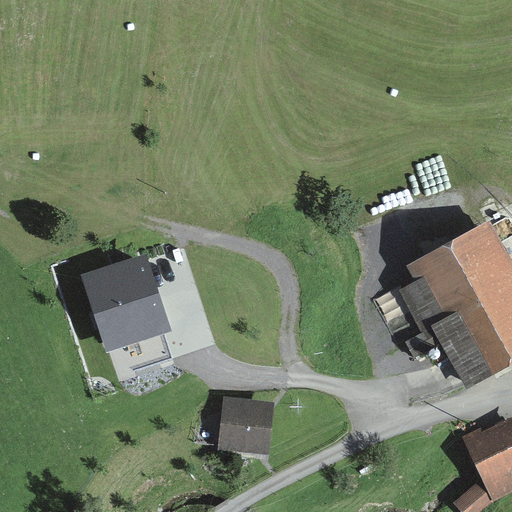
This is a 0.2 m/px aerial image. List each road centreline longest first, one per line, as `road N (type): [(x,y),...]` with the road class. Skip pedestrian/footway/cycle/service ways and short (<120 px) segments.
road 1 (track): [(173,262),(208,358),(233,370),(336,387),(402,425)]
road 2 (track): [(511,396),(384,431),(228,511)]
road 3 (track): [(147,221),(255,249),(282,267),(291,360),(304,380)]
